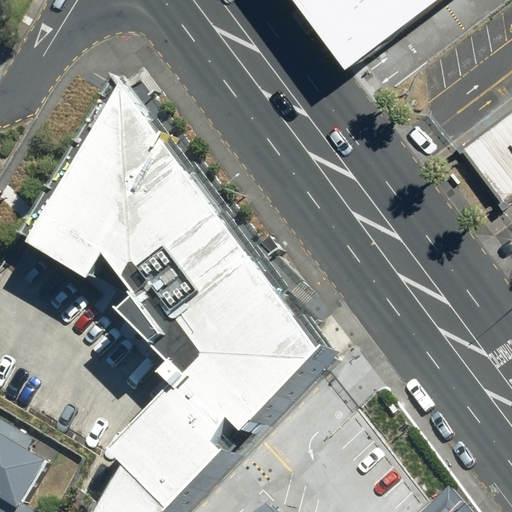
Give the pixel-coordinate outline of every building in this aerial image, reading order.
[(340,0),(382,54),(451,0),(340,0)] [(511,111),(468,144),(508,197),(511,194),(511,111)] [(227,511),(353,387),(144,120),(47,275),(101,304),(121,284),(161,334),(146,348),(201,407),(127,474),(145,500),(137,511),(227,511)] [(0,511),(37,511),(27,505),(50,466),(30,454),(36,443),(0,421),(0,511)] [(478,511),(455,486),(426,511),(478,511)]
